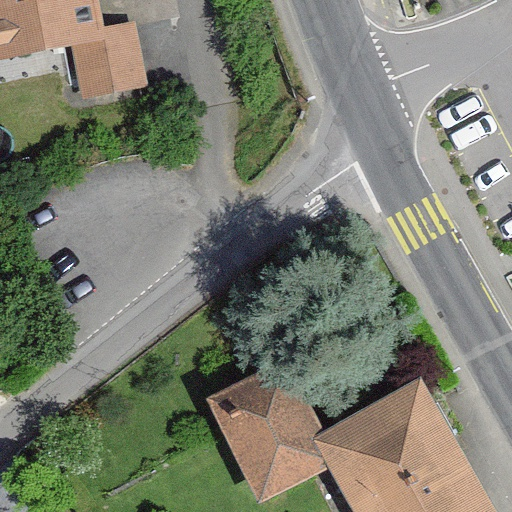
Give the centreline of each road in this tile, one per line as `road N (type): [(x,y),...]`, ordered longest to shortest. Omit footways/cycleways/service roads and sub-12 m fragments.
road 1 (residential): [(0,438),(382,144)]
road 2 (secondary): [(511,385),(382,144)]
road 3 (residential): [(511,6),(485,37),(365,95)]
